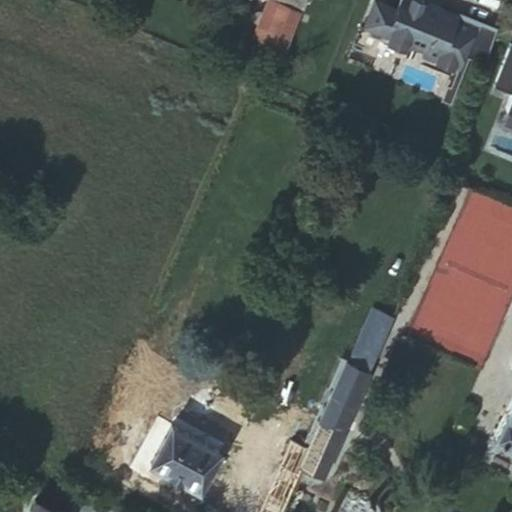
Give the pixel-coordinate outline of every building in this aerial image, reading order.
[(456,15),(419,0),(400,0),(396,9),(374,0),(373,0),(364,26),(423,49),(438,56),(436,61),(458,69),(466,49),(470,50),(480,23),(456,15)] [(315,13),(284,1),(268,42),(299,54),(315,13)] [(511,44),(509,43),(492,84),(510,91),(504,107),(511,110),(511,44)] [(423,49),(421,54),(436,61),(438,56),(423,49)] [(392,316),(373,307),(363,330),(383,338),(392,316)] [(383,338),(363,330),(348,363),(369,372),(383,338)] [(281,511),(302,466),(348,363),(328,355),(257,511),(281,511)] [(511,365),(511,400),(492,438),(511,447),(511,362),(510,365),(511,365)] [(369,372),(348,363),(302,466),(322,476),(369,372)] [(171,423),(149,464),(200,491),(222,452),(171,423)] [(66,511),(35,500),(29,511),(66,511)]
